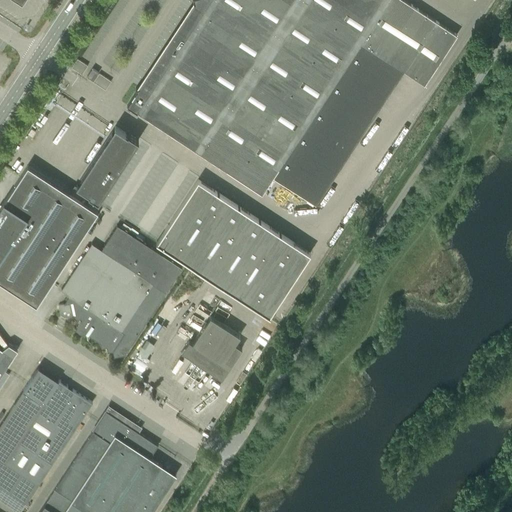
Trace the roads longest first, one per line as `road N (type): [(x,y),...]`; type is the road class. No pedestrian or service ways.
road 1 (unclassified): [(501,45),(230,453),(203,443),(0,306)]
road 2 (unknown): [(192,435),(247,353),(247,333),(226,303),(208,294),(189,302),(159,355),(162,414)]
